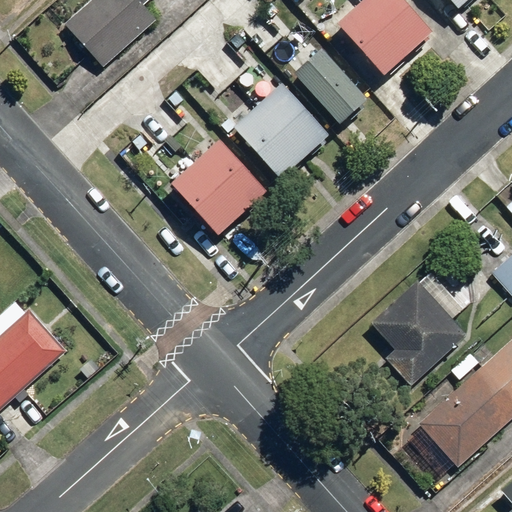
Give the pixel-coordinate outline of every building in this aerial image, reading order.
[(95,0),(63,29),(102,72),(156,23),(143,9),(152,0),(95,0)] [(397,0),(367,0),(336,29),(383,81),(432,38),(397,0)] [(472,0),(444,0),(457,14),(472,0)] [(321,53),(293,78),(340,129),(368,104),(321,53)] [(281,88),(233,132),(280,184),(328,140),(281,88)] [(219,145),(170,189),(217,240),(266,197),(219,145)] [(511,188),(498,202),(511,217),(511,188)] [(511,255),(491,274),(511,297),(511,255)] [(417,282),(370,324),(394,351),(385,360),(409,387),(465,337),(417,282)] [(0,412),(67,353),(30,311),(25,315),(15,304),(0,317),(0,412)] [(511,339),(418,425),(458,469),(511,419),(511,339)] [(511,511),(511,481),(499,493),(511,507),(511,508),(507,511),(511,511)]
